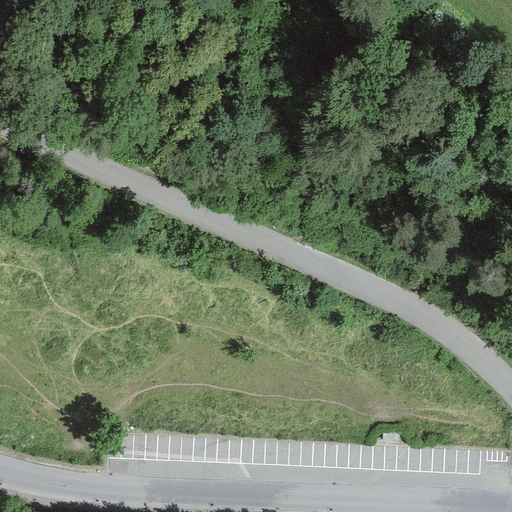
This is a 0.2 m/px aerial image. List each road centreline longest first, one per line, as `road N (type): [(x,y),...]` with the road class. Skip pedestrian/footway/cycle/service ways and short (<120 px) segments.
road 1 (unclassified): [(511,396),(439,327),(0,113)]
road 2 (tertiary): [(511,509),(121,491),(0,467)]
